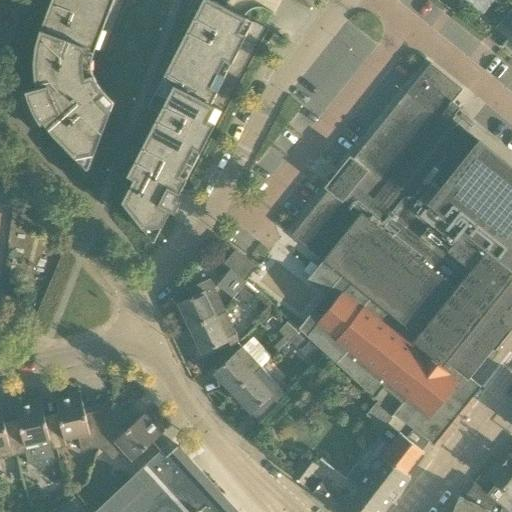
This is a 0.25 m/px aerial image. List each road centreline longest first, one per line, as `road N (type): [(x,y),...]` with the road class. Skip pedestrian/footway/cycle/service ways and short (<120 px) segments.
road 1 (residential): [(139,298),(201,238),(292,64),(346,0)]
road 2 (residential): [(283,511),(190,414),(150,338)]
road 3 (residential): [(139,298),(0,155)]
road 4 (residential): [(511,109),(381,0)]
road 5 (residential): [(412,511),(511,389)]
road 6 (residential): [(0,369),(150,338)]
